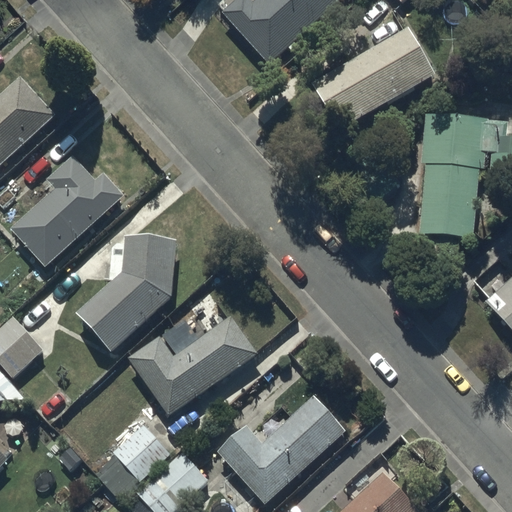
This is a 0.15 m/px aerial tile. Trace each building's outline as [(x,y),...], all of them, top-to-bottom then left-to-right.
[(230,0),(220,10),(228,18),(225,21),(270,71),(342,7),(336,0),(230,0)] [(393,0),(403,10),(414,0),(393,0)] [(437,85),(410,37),(313,92),(341,140),(437,85)] [(0,178),(61,123),(25,83),(0,105),(0,178)] [(422,174),(428,174),(421,245),(425,245),(423,269),(459,272),(461,249),(475,250),(482,180),(486,180),(488,164),(494,164),(492,191),(511,192),(511,148),(490,146),(491,130),(427,124),(422,174)] [(49,188),(58,198),(13,239),(47,276),(127,204),(107,182),(99,190),(76,164),(49,188)] [(368,173),(350,187),(373,217),(391,203),(368,173)] [(176,255),(127,248),(124,284),(79,324),(112,362),(173,308),(176,255)] [(511,288),(487,311),(511,338),(511,288)] [(45,360),(14,325),(0,337),(0,372),(14,388),(45,360)] [(162,347),(130,369),(170,427),(260,365),(234,327),(176,367),(162,347)] [(0,410),(22,409),(0,381),(0,410)] [(270,511),(347,441),(315,407),(265,453),(249,436),(220,464),(265,511),(270,511)] [(168,458),(137,424),(90,466),(126,507),(135,499),(146,511),(184,511),(210,489),(176,450),(168,458)] [(0,480),(10,469),(0,459),(0,480)] [(411,511),(385,482),(351,511),(411,511)]
